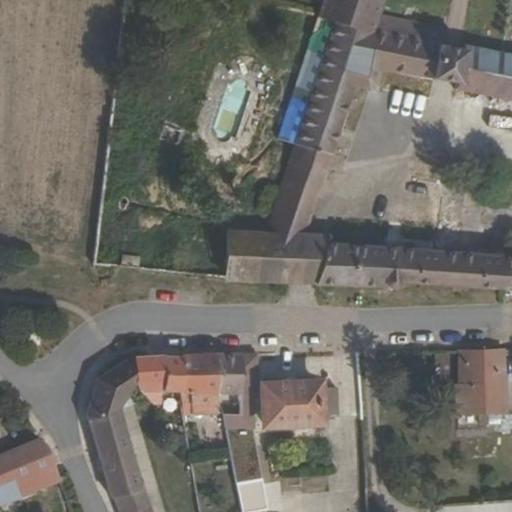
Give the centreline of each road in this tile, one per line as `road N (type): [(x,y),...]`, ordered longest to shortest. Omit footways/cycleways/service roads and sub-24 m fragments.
road 1 (residential): [(511,317),(138,319),(99,330),(49,397)]
road 2 (residential): [(49,397),(96,511)]
